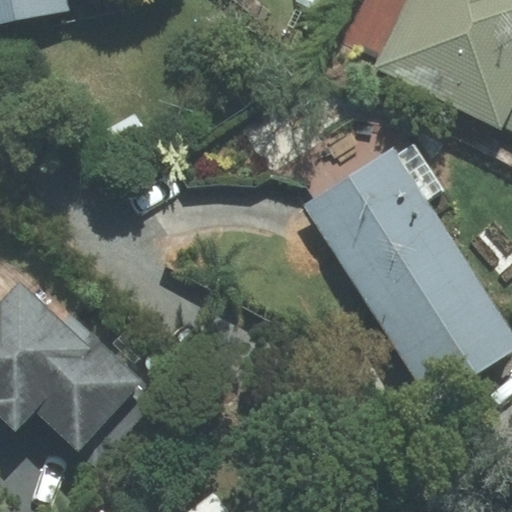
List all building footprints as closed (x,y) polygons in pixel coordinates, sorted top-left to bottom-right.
[(0,0),(0,22),(67,8),(64,0),(0,0)] [(511,0),(357,0),(340,35),(384,56),(379,65),(505,126),(511,110),(511,0)] [(395,155),(393,151),(306,206),(431,401),(511,349),(511,337),(424,200),(441,190),(412,144),(395,155)] [(63,323),(19,282),(0,302),(0,301),(0,410),(18,427),(35,408),(78,448),(139,383),(69,317),(63,323)] [(223,511),(213,498),(194,511),(223,511)]
